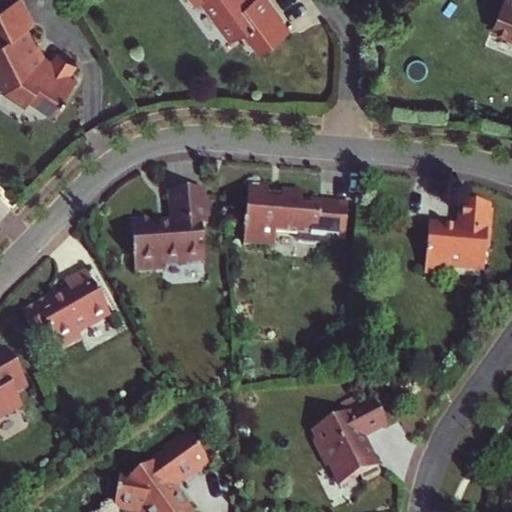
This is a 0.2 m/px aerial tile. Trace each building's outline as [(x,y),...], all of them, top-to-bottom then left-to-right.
[(12,90),(32,104),(35,99),(59,115),(76,88),(69,83),(80,67),(62,55),(55,64),(48,59),(41,63),(34,49),(38,48),(30,30),(39,26),(26,0),(20,0),(0,9),(0,80),(6,78),(12,90)] [(194,0),(198,4),(202,1),(232,39),(241,32),(244,30),(253,41),(262,52),(292,29),(269,0),(194,0)] [(511,0),(503,0),(491,29),(511,37),(511,0)] [(244,30),(241,32),(250,43),(253,41),(244,30)] [(276,234),(294,235),(299,242),(307,242),(313,237),(332,238),(332,235),(344,235),(346,206),(302,203),(302,200),(302,194),(280,193),(280,196),(267,195),(268,187),(247,186),(244,228),(241,228),(241,232),(244,232),(243,246),(275,248),(276,234)] [(161,267),(203,264),(200,229),(204,229),(204,221),(203,215),(208,214),(207,201),(202,201),(202,193),(169,196),(171,227),(155,228),(155,221),(129,223),(133,277),(161,275),(161,267)] [(450,274),(485,277),(487,253),(493,254),(496,215),(489,215),(489,210),(460,208),(458,232),(429,230),(424,279),(449,281),(450,274)] [(313,237),(307,242),(344,244),(344,235),(332,235),(332,238),(313,237)] [(49,297),(22,313),(37,339),(47,333),(58,352),(81,339),(77,333),(109,315),(84,271),(64,282),(70,292),(52,302),(49,297)] [(11,394),(25,387),(6,352),(0,355),(0,418),(19,408),(11,394)] [(345,416),(316,431),(320,438),(317,440),(330,466),(334,464),(344,485),(363,476),(365,481),(382,472),(365,439),(387,427),(374,401),(365,405),(362,401),(343,411),(345,416)] [(208,463),(191,438),(185,442),(182,437),(164,449),(167,454),(161,459),(163,461),(157,465),(155,461),(130,479),(118,478),(114,509),(135,511),(139,509),(141,511),(190,511),(171,485),(180,479),(181,482),(208,463)]
